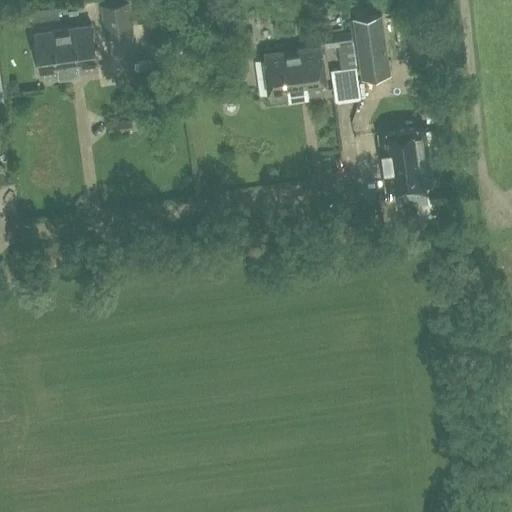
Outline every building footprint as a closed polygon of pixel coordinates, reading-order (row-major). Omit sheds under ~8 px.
[(104,6),(110,38),(134,34),(128,1),(104,6)] [(165,4),(147,6),(149,22),(167,20),(165,4)] [(31,10),(33,22),(59,17),(58,5),(31,10)] [(232,9),(216,12),(217,24),(234,21),(232,9)] [(383,13),(353,17),(361,79),(391,74),(383,13)] [(91,22),(33,30),(40,77),(98,69),(91,22)] [(361,98),(352,31),(324,35),(325,45),(337,44),(341,68),(331,69),(335,101),(361,98)] [(264,51),(271,100),(298,96),(328,91),(320,42),(264,51)] [(182,48),(180,48),(184,80),(199,78),(195,46),(193,46),(182,48)] [(18,79),(7,81),(9,93),(20,91),(18,79)] [(210,114),(215,114),(213,88),(202,89),(205,115),(210,114)] [(423,94),(427,120),(438,119),(434,93),(423,94)] [(6,102),(0,102),(0,117),(8,116),(6,102)] [(425,125),(378,132),(387,189),(393,188),(427,183),(434,182),(431,162),(426,127),(425,125)]
